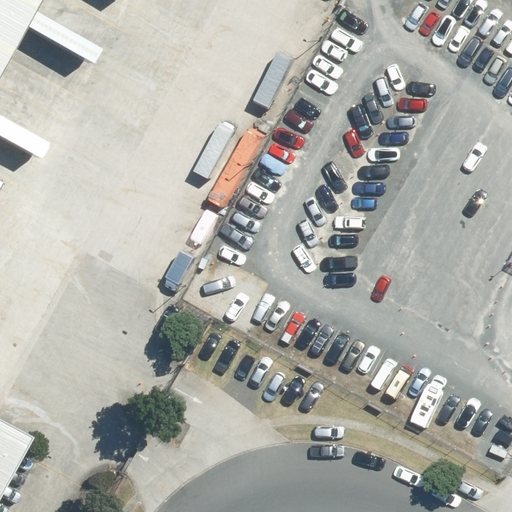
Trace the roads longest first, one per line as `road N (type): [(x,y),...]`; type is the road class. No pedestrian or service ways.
road 1 (unknown): [(309,286),(338,253),(446,58)]
road 2 (unknown): [(506,99),(380,322)]
road 3 (unknown): [(453,359),(511,234)]
